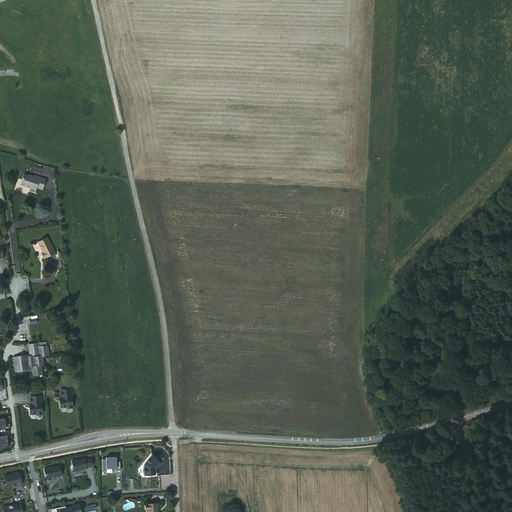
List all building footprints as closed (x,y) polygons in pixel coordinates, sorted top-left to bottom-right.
[(26,177),(21,176),(18,186),(28,189),(27,191),(33,193),(35,186),(40,188),(43,181),(32,177),(31,178),(27,176),(26,177)] [(45,238),(36,242),(41,252),(39,253),(42,258),(53,253),(51,248),(50,248),(45,238)] [(47,356),(46,347),(36,348),(36,347),(26,348),(27,357),(11,359),(13,372),(29,369),(30,378),(40,376),(39,366),(42,366),(41,357),(47,356)] [(58,397),(60,407),(66,406),(66,407),(71,406),(70,395),(71,395),(70,388),(59,389),(60,397),(58,397)] [(28,404),(29,414),(35,413),(36,414),(41,414),(40,403),(41,403),(40,395),(29,396),(30,404),(28,404)] [(154,458),(150,454),(142,464),(142,467),(141,469),(141,472),(143,473),(148,472),(148,474),(153,474),(153,468),(154,466),(155,467),(158,463),(154,460),(154,458)] [(104,460),(101,460),(101,471),(105,471),(105,469),(115,469),(115,470),(119,470),(118,461),(115,461),(114,458),(104,458),(104,460)] [(70,462),(73,472),(85,469),(85,468),(91,467),(89,459),(83,460),(83,459),(70,462)] [(58,466),(43,469),(44,478),(46,479),(49,478),(60,476),(58,466)] [(17,472),(11,474),(12,474),(3,476),(5,487),(11,486),(11,484),(14,484),(14,486),(20,485),(18,473),(17,472)]
